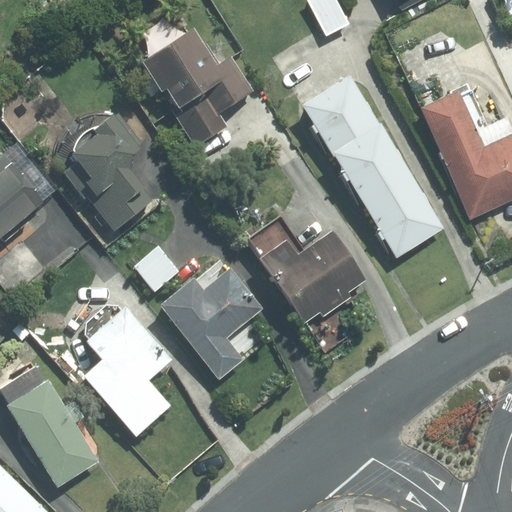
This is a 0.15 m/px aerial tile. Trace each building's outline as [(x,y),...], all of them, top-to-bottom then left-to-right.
[(350,27),(335,0),(305,0),(325,40),(350,27)] [(218,63),(193,29),(141,66),(200,148),(228,128),(220,118),(255,92),(229,55),(218,63)] [(445,232),(347,77),(301,106),(399,261),(445,232)] [(466,85),(414,110),(471,227),(511,207),(511,135),(511,136),(503,118),(486,126),(466,85)] [(60,169),(60,170),(116,233),(143,209),(135,199),(147,188),(133,173),(152,156),(115,114),(110,118),(108,117),(105,116),(103,115),(100,114),(97,113),(94,113),(92,112),(89,113),(86,113),(83,113),(80,114),(78,115),(75,116),(72,117),(70,119),(68,120),(66,122),(63,124),(62,126),(60,129),(58,131),(57,134),(56,136),(55,139),(54,142),(54,145),(54,147),(54,150),(54,153),(54,156),(55,159),(56,161),(57,164),(58,167),(60,169)] [(0,240),(45,203),(4,156),(0,159),(0,240)] [(364,279),(330,232),(296,258),(285,243),(258,264),(305,325),(318,314),(322,319),(350,298),(346,293),(364,279)] [(179,272),(156,246),(130,268),(153,294),(179,272)] [(259,309),(226,271),(201,291),(191,279),(155,309),(218,384),(243,363),(223,339),(259,309)] [(172,361),(124,311),(88,345),(103,361),(83,380),(139,439),(172,408),(149,383),(172,361)] [(65,407),(36,368),(0,389),(0,394),(57,492),(101,466),(76,424),(85,419),(75,401),(65,407)] [(45,511),(0,468),(0,511),(45,511)]
